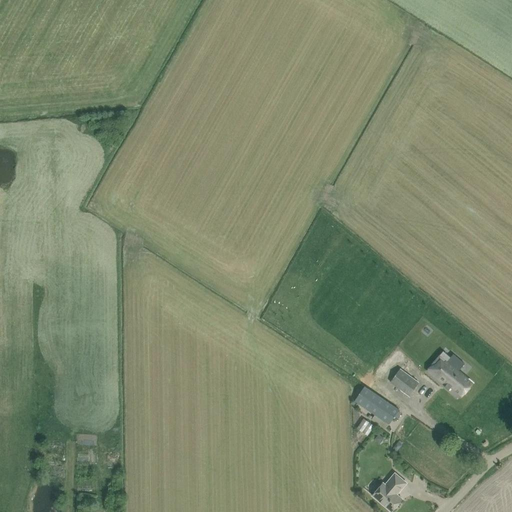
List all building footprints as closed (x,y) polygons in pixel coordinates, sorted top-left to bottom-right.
[(354,288),(347,304),(404,331),(412,315),(354,288)] [(437,358),(427,370),(446,386),(445,387),(449,390),(452,387),(462,395),(472,383),(458,372),(465,364),(454,354),(445,365),(437,358)] [(409,396),(419,383),(400,369),(391,382),(409,396)] [(389,424),(399,409),(365,386),(355,401),(389,424)] [(373,496),(392,511),(402,499),(397,494),(407,483),(395,473),(385,485),(383,483),(373,496)]
